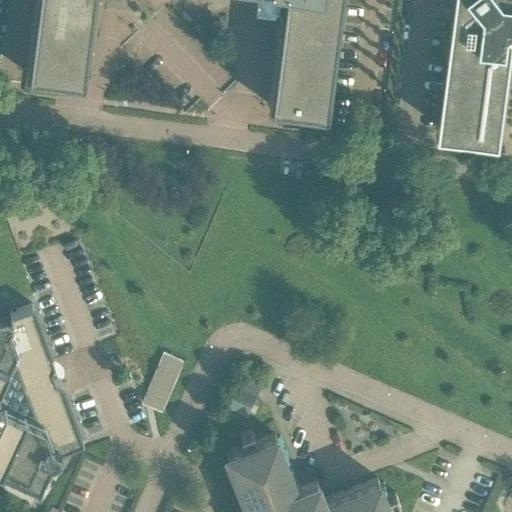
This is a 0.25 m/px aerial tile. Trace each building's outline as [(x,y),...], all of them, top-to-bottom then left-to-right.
[(34,0),(25,71),(83,79),(93,0),(34,0)] [(268,103),(326,111),(340,0),(264,0),(265,3),(267,4),(269,6),(271,6),(273,6),(276,6),(278,4),(279,2),(282,4),(281,11),(280,11),(268,103)] [(511,0),(458,0),(441,128),(503,136),(511,65),(511,0)] [(82,441),(60,381),(54,379),(50,368),(53,362),(51,359),(31,302),(9,310),(5,308),(1,307),(0,307),(0,467),(38,485),(51,457),(52,458),(56,456),(59,454),(60,449),(82,441)] [(161,409),(182,360),(163,351),(145,392),(141,401),(153,406),(161,409)] [(253,399),(260,383),(242,374),(232,397),(250,405),(253,399)] [(390,511),(388,506),(399,502),(394,490),(384,495),(377,476),(323,497),(317,480),(312,477),(295,485),(274,431),(256,438),(251,428),(240,433),(244,443),(225,450),(249,511),(390,511)]
